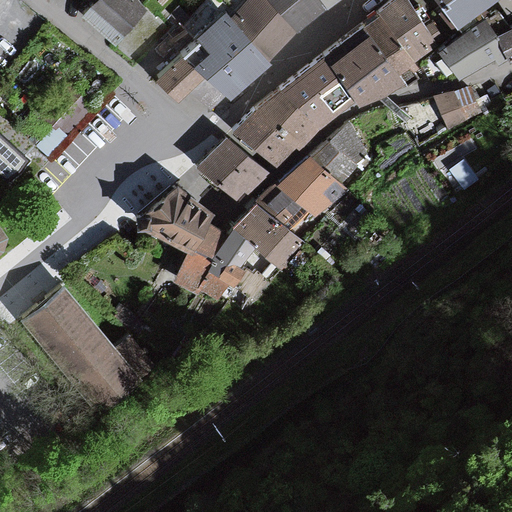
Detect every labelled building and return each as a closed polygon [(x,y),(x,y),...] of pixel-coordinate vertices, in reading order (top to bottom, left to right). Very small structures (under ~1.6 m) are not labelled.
[(145,10),(135,0),(99,0),(92,8),(85,15),(116,43),(145,10)] [(272,0),(245,0),(231,16),(265,57),(270,52),(297,28),(272,0)] [(318,0),(272,0),(297,28),(311,18),(324,8),(318,0)] [(381,11),(399,35),(414,60),(432,46),(430,43),(433,41),(432,39),(440,33),(431,21),(424,26),(417,15),(406,0),(391,0),(379,9),(381,11)] [(438,0),(456,27),(492,0),(438,0)] [(511,0),(499,0),(509,15),(511,13),(511,0)] [(225,9),(181,54),(203,74),(225,92),(228,94),(241,83),(268,59),(265,57),(231,16),(225,9)] [(409,71),(417,65),(414,60),(399,35),(381,11),(366,21),(363,23),(396,73),(407,66),(409,71)] [(491,15),(487,21),(496,35),(511,27),(498,11),(491,15)] [(493,58),(497,64),(507,59),(496,35),(487,21),(463,36),(440,50),(459,77),(474,68),(493,58)] [(321,54),(339,78),(352,100),(356,104),(367,99),(381,92),(402,82),(396,73),(363,23),(362,22),(343,37),(321,54)] [(511,27),(496,35),(507,59),(508,62),(511,60),(511,27)] [(157,79),(177,97),(190,86),(203,74),(181,54),(157,79)] [(315,58),(293,75),(280,86),(315,126),(352,100),(339,78),(321,54),(315,58)] [(211,107),(225,92),(203,74),(190,86),(211,107)] [(276,89),(254,109),(294,145),(315,126),(280,86),(276,89)] [(450,126),(480,110),(469,87),(436,97),(450,126)] [(91,108),(70,88),(44,115),(49,120),(65,135),(91,108)] [(395,107),(416,140),(450,126),(436,97),(424,100),(395,107)] [(236,128),(276,165),(294,145),(254,109),(236,128)] [(49,120),(31,139),(47,154),(65,135),(49,120)] [(348,121),(310,152),(339,182),(366,153),(348,121)] [(0,170),(4,175),(11,180),(30,159),(24,154),(23,156),(0,135),(0,170)] [(226,135),(199,164),(216,180),(239,200),(257,181),(265,172),(226,135)] [(471,150),(447,168),(463,191),(488,173),(471,150)] [(345,188),(339,182),(310,152),(282,178),(277,183),(307,211),(315,219),(345,188)] [(289,230),(307,211),(277,183),(274,180),(256,199),(289,230)] [(213,210),(175,183),(173,185),(156,205),(143,219),(141,223),(151,229),(167,238),(188,250),(189,251),(191,247),(207,220),(210,215),(213,210)] [(303,244),(289,230),(256,199),(231,225),(253,244),(279,269),(303,244)] [(211,257),(226,231),(207,220),(191,247),(189,251),(188,250),(181,263),(172,278),(193,290),(195,286),(216,298),(222,289),(227,281),(206,268),(212,257),(211,257)] [(253,244),(231,225),(226,231),(211,257),(212,257),(206,268),(227,281),(234,285),(243,268),(240,266),(253,244)] [(63,285),(28,314),(101,402),(151,361),(129,335),(114,347),(63,285)]
